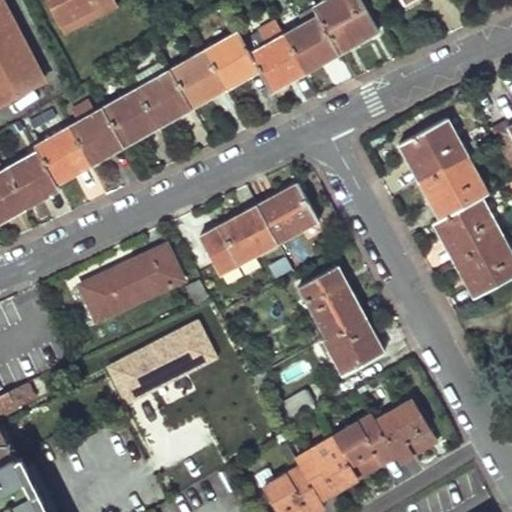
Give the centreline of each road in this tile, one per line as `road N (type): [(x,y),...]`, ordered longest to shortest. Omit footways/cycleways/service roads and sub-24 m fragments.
road 1 (residential): [(0,278),(321,125)]
road 2 (residential): [(321,125),(487,431)]
road 3 (residential): [(321,125),(511,35)]
road 4 (residential): [(487,431),(350,511)]
